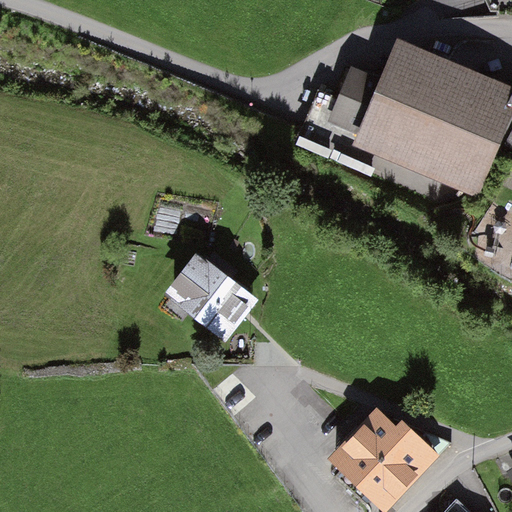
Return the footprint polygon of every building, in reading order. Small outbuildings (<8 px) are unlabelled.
[(511,0),(490,0),(497,12),(511,13),(511,0)] [(336,121),(367,134),(368,134),(477,180),(496,134),(511,143),(511,145),(511,146),(511,105),(399,58),(387,87),(356,74),(345,102),(336,121)] [(360,153),(368,134),(367,134),(336,121),(345,102),(322,92),(306,130),(360,153)] [(173,293),(224,333),(249,301),(224,282),(233,271),(214,256),(205,267),(198,261),(173,293)] [(385,501),(422,462),(420,460),(429,451),(411,433),(402,443),(376,418),(339,457),(385,501)] [(466,511),(456,503),(447,511),(466,511)]
